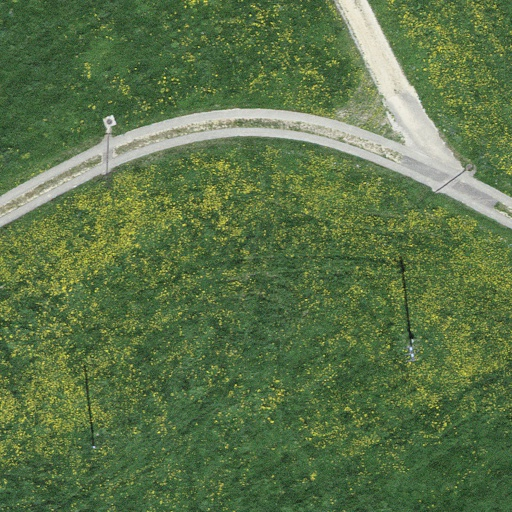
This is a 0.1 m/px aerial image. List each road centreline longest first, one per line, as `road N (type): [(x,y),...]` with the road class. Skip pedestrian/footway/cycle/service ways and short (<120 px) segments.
road 1 (track): [(0,213),(122,152),(250,132),(425,167),(511,217)]
road 2 (track): [(425,167),(342,0)]
